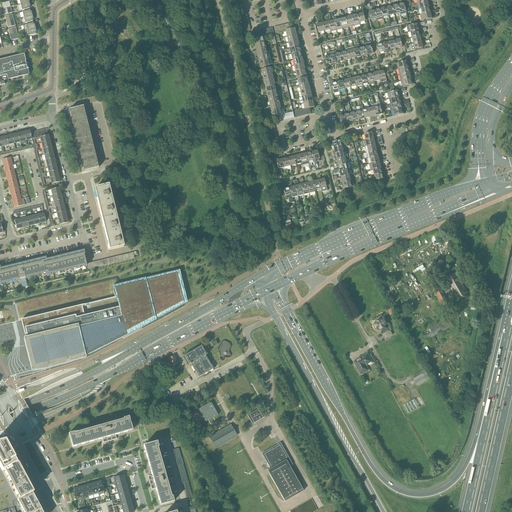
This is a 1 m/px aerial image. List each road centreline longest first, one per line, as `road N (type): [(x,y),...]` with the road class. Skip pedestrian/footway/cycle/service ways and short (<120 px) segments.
road 1 (motorway): [(505,333),(467,462),(451,483),(419,495),(378,475),(286,311)]
road 2 (unclassified): [(286,311),(358,258),(511,194)]
road 3 (motorway): [(275,316),(383,511)]
road 4 (primary): [(306,271),(497,189)]
road 5 (motorway): [(505,333),(465,511)]
road 6 (primary): [(479,182),(318,249)]
road 7 (primary): [(155,337),(0,412)]
road 8 (primary): [(155,337),(9,395)]
road 9 (motorway): [(482,511),(511,381)]
road 10 (residential): [(145,511),(128,461),(54,480)]
road 11 (primary): [(110,375),(221,313)]
road 12 (primary): [(511,64),(479,128),(479,182)]
road 13 (primary): [(261,274),(155,337)]
